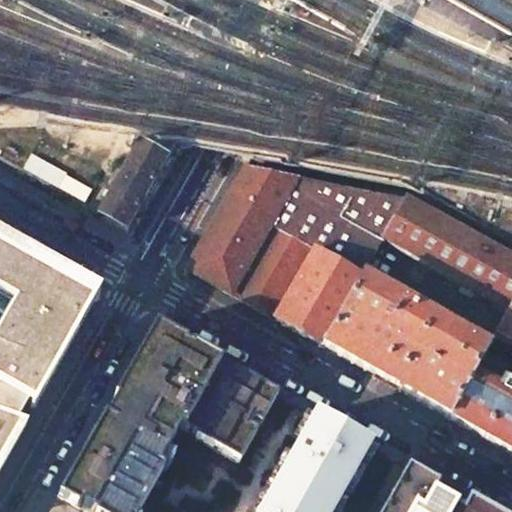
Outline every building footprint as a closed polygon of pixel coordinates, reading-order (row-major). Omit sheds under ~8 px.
[(165,157),(139,142),(99,214),(124,229),(165,157)] [(245,166),(229,194),(272,217),(266,227),(313,254),(359,279),(391,296),(413,257),(381,240),(404,199),(245,166)] [(266,227),(272,217),(229,194),(186,270),(228,294),(266,227)] [(511,258),(404,199),(381,240),(413,257),(508,311),(511,303),(511,258)] [(275,321),(313,254),(266,227),(228,294),(275,321)] [(0,462),(28,414),(21,411),(30,396),(38,400),(94,301),(98,295),(91,291),(0,239),(0,462)] [(359,279),(313,254),(275,321),(321,347),(359,279)] [(359,279),(321,347),(448,418),(486,349),(391,296),(359,279)] [(490,308),(479,303),(465,329),(474,335),(490,344),(494,336),(505,316),(490,308)] [(511,303),(508,311),(505,316),(494,336),(511,346),(511,303)] [(82,511),(138,511),(170,457),(165,454),(180,428),(183,430),(195,437),(194,439),(238,464),(276,396),(221,365),(154,327),(66,484),(58,498),(82,511)] [(486,349),(448,418),(511,454),(511,346),(494,336),(490,344),(486,349)] [(333,511),(370,449),(313,416),(258,511),(333,511)] [(482,511),(465,502),(460,511),(452,511),(454,510),(430,497),(436,486),(406,469),(381,511),(482,511)]
